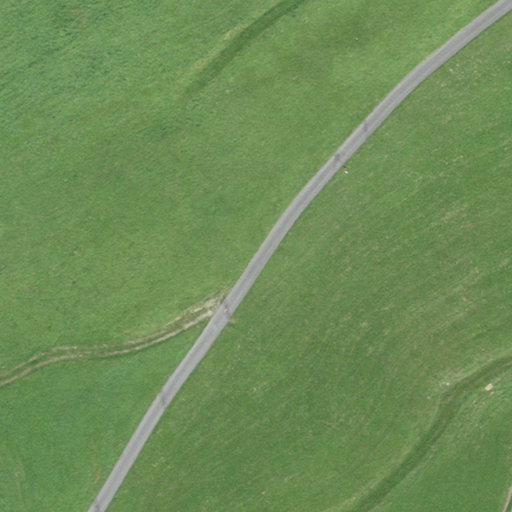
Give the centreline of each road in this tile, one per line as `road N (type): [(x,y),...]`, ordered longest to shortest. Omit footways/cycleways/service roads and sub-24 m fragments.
road 1 (unclassified): [(506,0),(398,92),(289,217),(96,511)]
road 2 (track): [(0,381),(47,358),(157,337),(232,299)]
road 3 (track): [(511,361),(477,380),(418,453),(353,511)]
road 4 (track): [(191,85),(296,0)]
